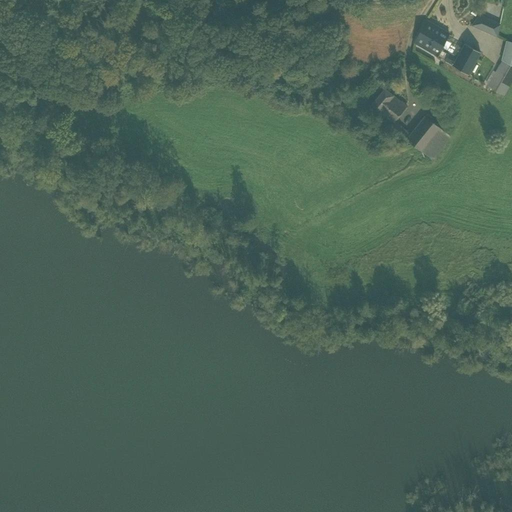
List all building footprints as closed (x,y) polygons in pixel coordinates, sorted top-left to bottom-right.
[(41,0),(28,0),(23,15),(35,20),(41,0)] [(67,0),(54,0),(52,6),(64,10),(67,0)] [(64,10),(52,6),(46,24),(58,28),(64,10)] [(500,25),(479,15),(472,26),(497,36),(500,25)] [(449,34),(425,20),(413,42),(434,54),(434,55),(452,65),(456,57),(441,49),(449,34)] [(45,38),(19,28),(16,36),(42,46),(45,38)] [(502,60),(510,65),(511,58),(511,43),(508,42),(502,60)] [(480,52),(464,43),(456,57),(452,65),(467,74),(480,52)] [(502,60),(487,86),(504,95),(511,80),(511,66),(510,65),(502,60)] [(406,107),(384,89),(369,107),(383,119),(391,125),(394,121),(406,107)] [(424,116),(410,134),(406,140),(421,151),(440,128),(424,116)] [(410,134),(394,121),(391,125),(383,119),(378,124),(403,144),(406,140),(410,134)] [(450,136),(440,128),(421,151),(432,159),(450,136)]
